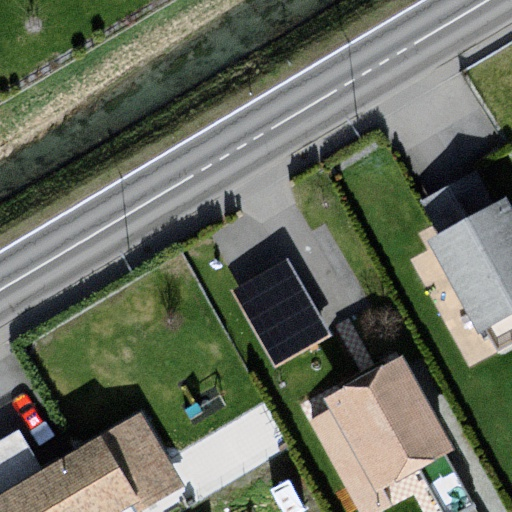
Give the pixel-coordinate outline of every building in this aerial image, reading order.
[(422,188),(435,223),(502,197),(489,163),(422,188)] [(511,239),(495,207),(419,248),(467,339),(511,315),(511,239)] [(290,249),(234,281),(279,357),(334,324),(290,249)] [(390,359),(315,398),(367,496),(441,457),(390,359)] [(133,415),(0,489),(0,511),(125,511),(172,486),(133,415)] [(0,483),(44,460),(24,422),(0,434),(0,483)]
